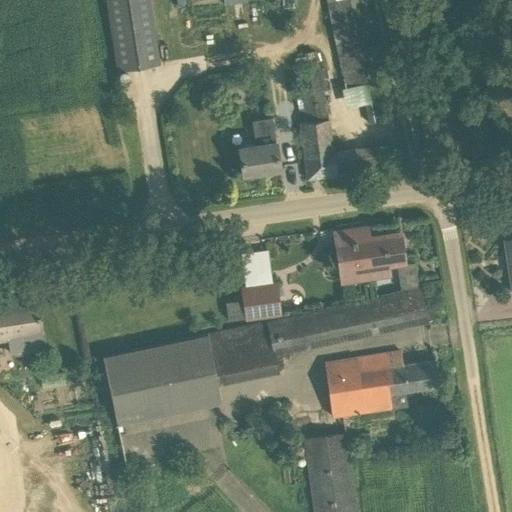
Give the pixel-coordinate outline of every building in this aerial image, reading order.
[(150,0),(106,0),(118,71),(160,64),(150,0)] [(358,0),(327,0),(346,92),(363,88),(370,124),(386,121),(358,0)] [(316,55),(295,60),(306,122),(301,123),(308,179),(370,171),(370,170),(386,166),(381,145),(334,152),(334,149),(333,149),(329,119),(316,55)] [(272,118),(253,121),(257,144),(239,147),(243,174),(280,169),(276,142),(275,142),(272,118)] [(401,234),(370,239),(368,226),(334,232),(338,258),(341,282),(389,275),(388,263),(405,260),(401,234)] [(419,287),(417,277),(399,280),(401,290),(419,287)] [(276,285),(243,290),(246,318),(279,313),(276,285)] [(278,353),(404,325),(428,320),(421,288),(119,351),(132,402),(279,372),(278,353)] [(37,301),(0,306),(0,339),(42,333),(37,301)] [(440,386),(436,360),(404,364),(401,352),(326,364),(333,418),(389,409),(386,394),(440,386)] [(357,511),(346,432),(304,438),(314,511),(357,511)]
